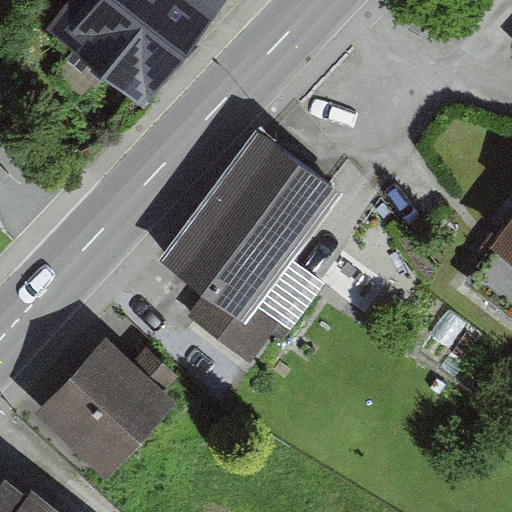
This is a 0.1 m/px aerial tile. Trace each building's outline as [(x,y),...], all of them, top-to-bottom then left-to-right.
[(99,0),(66,43),(145,103),(224,0),(99,0)] [(343,192),(259,132),(166,260),(212,293),(193,320),(254,364),(285,322),(260,305),(343,192)] [(511,218),(464,282),(511,317),(511,218)] [(134,361),(107,336),(36,414),(109,480),(180,402),(166,390),(180,376),(148,346),(134,361)] [(65,511),(34,486),(29,492),(9,476),(0,485),(0,511),(65,511)]
